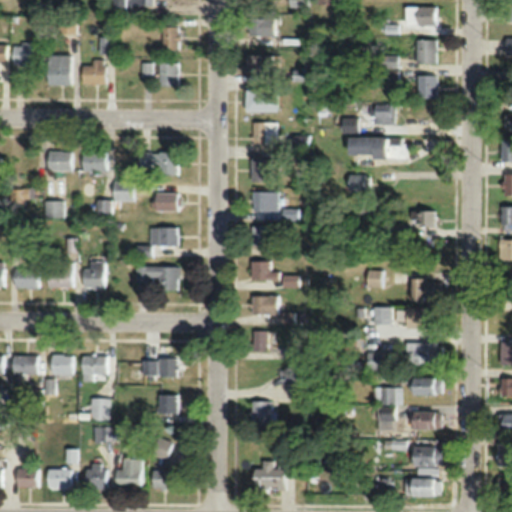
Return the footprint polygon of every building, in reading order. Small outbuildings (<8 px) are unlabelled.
[(112,0),(113,11),(126,11),(125,0),(112,0)] [(149,6),(149,13),(167,13),(166,0),(130,0),(130,6),(149,6)] [(406,24),(437,24),(437,5),(406,5),(406,24)] [(77,32),(77,17),(60,17),(60,32),(77,32)] [(275,17),(247,17),(247,36),(275,36),(275,17)] [(178,18),(162,18),(162,49),(178,49),(178,18)] [(437,38),(415,38),(415,61),(437,61),(437,38)] [(0,61),(8,61),(8,43),(0,42),(0,61)] [(39,43),(13,43),(13,66),(39,66),(39,43)] [(47,83),(72,83),(72,53),(47,53),(47,83)] [(275,53),(245,53),(245,72),(275,72),(275,53)] [(384,55),(384,66),(398,66),(398,55),(384,55)] [(158,85),(178,85),(178,61),(158,61),(158,85)] [(142,62),(142,75),(153,75),(153,62),(142,62)] [(82,82),(111,82),(111,63),(82,63),(82,82)] [(416,74),(416,96),(437,96),(437,74),(416,74)] [(245,88),(245,110),(277,110),(277,88),(245,88)] [(396,122),(396,102),(373,102),(373,122),(396,122)] [(253,142),(278,142),(278,120),(253,120),(253,142)] [(347,155),(387,155),(387,136),(347,136),(347,155)] [(406,137),(393,137),(393,157),(406,157),(406,137)] [(511,159),(511,137),(502,138),(502,160),(511,159)] [(48,169),(73,169),(73,149),(48,149),(48,169)] [(110,150),(82,150),(82,169),(110,169),(110,150)] [(179,151),(140,151),(140,165),(159,165),(159,174),(179,174),(179,151)] [(251,180),(273,180),(273,157),(251,157),(251,180)] [(503,194),(511,193),(511,172),(503,172),(503,194)] [(348,174),(348,191),(371,191),(371,174),(348,174)] [(97,217),(115,217),(115,199),(136,198),(136,180),(114,181),(114,198),(97,198),(97,217)] [(280,189),(253,189),(253,209),(280,209),(280,189)] [(151,191),(151,209),(181,209),(181,191),(151,191)] [(65,199),(46,199),(46,218),(65,218),(65,199)] [(511,204),(500,204),(500,223),(511,223),(511,204)] [(300,219),(300,207),(283,207),(283,219),(300,219)] [(436,224),(436,207),(414,207),(414,224),(436,224)] [(251,244),(271,244),(271,224),(251,224),(251,244)] [(412,224),(393,224),(393,238),(412,238),(412,224)] [(178,243),(178,225),(151,225),(151,244),(136,244),(136,255),(154,255),(154,243),(178,243)] [(511,237),(499,238),(499,258),(511,258),(511,237)] [(280,269),(271,269),(271,259),(251,259),(251,277),(280,277),(280,269)] [(107,287),(107,260),(85,260),(85,287),(107,287)] [(179,265),(136,265),(136,280),(158,280),(158,289),(179,289),(179,265)] [(40,286),(40,267),(15,267),(15,286),(40,286)] [(74,286),(74,267),(47,267),(47,286),(74,286)] [(367,287),(382,287),(382,268),(367,268),(367,287)] [(300,273),(283,273),(283,286),(300,286),(300,273)] [(511,274),(500,275),(500,294),(511,294),(511,274)] [(410,297),(436,297),(436,277),(410,277),(410,297)] [(251,293),(251,312),(278,312),(278,293),(251,293)] [(373,323),(392,323),(392,305),(373,305),(373,323)] [(405,307),(405,325),(435,325),(435,307),(405,307)] [(269,329),(252,329),(252,350),(269,350),(269,329)] [(501,361),(511,361),(511,339),(501,339),(501,361)] [(404,341),(404,362),(442,362),(442,341),(404,341)] [(305,357),(302,345),(288,349),(292,363),(279,367),(284,385),(305,380),(299,359),(305,357)] [(393,352),(367,352),(367,370),(393,370),(393,352)] [(41,373),(41,354),(13,354),(13,373),(41,373)] [(52,373),(75,373),(75,354),(52,354),(52,373)] [(110,375),(110,354),(82,354),(82,375),(110,375)] [(181,376),(181,356),(143,356),(143,376),(181,376)] [(511,394),(511,375),(502,376),(502,394),(511,394)] [(442,376),(410,376),(410,394),(442,394),(442,376)] [(402,403),(402,386),(378,386),(378,403),(402,403)] [(159,412),(178,412),(178,394),(159,394),(159,412)] [(111,397),(92,397),(92,419),(111,419),(111,397)] [(276,410),(272,410),(272,399),(252,399),(252,425),(276,425),(276,410)] [(380,419),(396,419),(396,405),(380,405),(380,419)] [(442,427),(442,410),(411,410),(411,427),(442,427)] [(511,431),(511,412),(500,412),(500,431),(511,431)] [(126,426),(97,426),(97,441),(126,441),(126,426)] [(169,458),(173,440),(156,436),(152,455),(169,458)] [(386,455),(406,455),(406,439),(386,439),(386,455)] [(511,441),(499,442),(499,465),(511,465),(511,441)] [(440,444),(412,444),(412,464),(440,464),(440,444)] [(116,468),(116,487),(143,487),(143,458),(124,458),(124,468),(116,468)] [(287,488),(286,466),(275,466),(275,459),(261,459),(262,467),(252,467),(252,489),(287,488)] [(85,487),(109,487),(109,464),(85,464),(85,487)] [(17,485),(39,485),(39,467),(17,467),(17,485)] [(72,467),(47,468),(47,487),(73,487),(72,467)] [(153,488),(171,488),(171,469),(153,469),(153,488)] [(434,476),(405,476),(405,495),(434,495),(434,476)] [(511,496),(511,476),(501,476),(501,496),(511,496)] [(390,477),(380,477),(380,491),(390,491),(390,477)]
